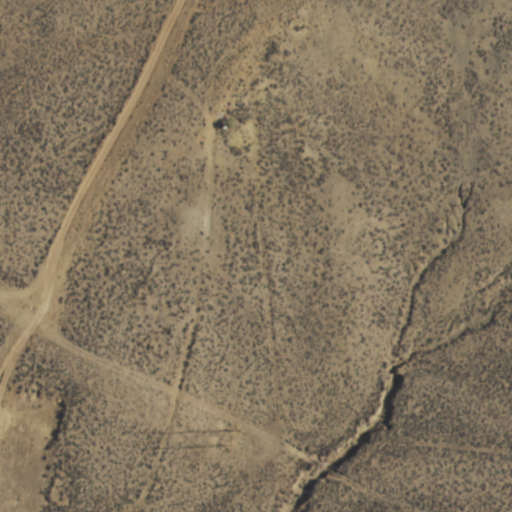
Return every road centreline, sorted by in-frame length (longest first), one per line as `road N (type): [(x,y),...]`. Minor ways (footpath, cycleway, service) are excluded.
road 1 (track): [(326,511),(316,253),(299,83),(339,0)]
road 2 (track): [(321,496),(0,511)]
